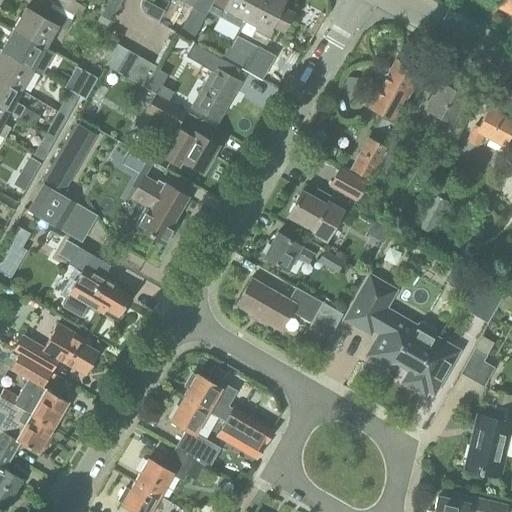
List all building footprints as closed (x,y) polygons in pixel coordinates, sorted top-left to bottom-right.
[(47,0),(53,3),(74,15),(77,9),(80,4),(82,0),(47,0)] [(110,22),(122,0),(110,0),(101,16),(110,22)] [(159,22),(165,11),(144,0),(142,0),(141,3),(141,8),(143,12),(145,15),(159,22)] [(241,29),(245,21),(256,0),(228,0),(219,17),(241,29)] [(256,0),(245,21),(256,27),(250,37),(265,46),(274,28),(282,32),(293,12),(282,6),(285,0),(256,0)] [(511,0),(504,0),(502,6),(511,10),(511,0)] [(13,29),(45,47),(57,26),(65,30),(71,19),(50,7),(44,19),(25,8),(13,29)] [(176,32),(190,39),(192,41),(205,16),(194,10),(186,24),(178,20),(173,30),(176,32)] [(54,52),(45,47),(13,29),(1,50),(33,68),(42,73),(54,52)] [(228,45),(221,58),(230,63),(237,50),(251,58),(258,47),(237,35),(231,47),(228,45)] [(106,65),(118,72),(130,51),(118,44),(106,65)] [(251,58),(244,71),(262,80),(276,56),(258,46),(258,47),(251,58)] [(0,77),(21,89),(33,68),(1,50),(0,52),(0,77)] [(130,51),(118,72),(128,78),(140,57),(130,51)] [(145,87),(157,66),(140,57),(128,78),(145,87)] [(396,59),(382,85),(370,110),(394,123),(414,85),(412,83),(418,71),(396,59)] [(157,66),(145,87),(170,101),(175,92),(162,85),(169,73),(157,66)] [(194,107),(219,122),(242,83),(217,68),(194,107)] [(71,90),(80,95),(92,74),(82,69),(71,90)] [(21,89),(0,77),(0,105),(9,110),(20,116),(25,107),(15,101),(21,89)] [(434,95),(427,109),(420,122),(455,141),(468,116),(457,110),(465,96),(442,84),(436,96),(434,95)] [(68,116),(80,95),(71,90),(59,111),(68,116)] [(184,113),(154,94),(143,113),(173,130),(184,113)] [(0,132),(5,136),(10,127),(2,123),(9,110),(0,105),(0,132)] [(467,139),(479,145),(485,134),(504,144),(511,130),(511,121),(489,109),(479,126),(475,125),(467,139)] [(56,137),(68,116),(59,111),(47,132),(56,137)] [(402,122),(379,164),(393,171),(415,129),(402,122)] [(26,209),(61,229),(76,203),(62,195),(96,137),(89,133),(77,126),(76,125),(62,148),(60,148),(49,167),(50,167),(26,209)] [(193,137),(179,128),(162,156),(178,166),(182,159),(202,170),(217,145),(195,132),(193,137)] [(44,159),(56,137),(47,132),(34,154),(44,159)] [(366,137),(348,171),(367,181),(385,148),(366,137)] [(30,157),(14,185),(25,191),(41,164),(30,157)] [(357,201),(369,182),(367,181),(348,171),(341,167),(330,185),(357,201)] [(381,171),(361,206),(382,218),(402,183),(381,171)] [(166,185),(166,184),(158,180),(157,182),(144,174),(130,198),(151,210),(150,213),(146,210),(136,228),(166,244),(177,225),(173,223),(187,197),(166,185)] [(0,188),(8,198),(18,191),(8,179),(0,185),(0,188)] [(431,234),(454,188),(438,180),(415,226),(431,234)] [(301,191),(288,215),(311,228),(308,233),(325,242),(344,210),(329,201),(331,197),(318,190),(313,198),(301,191)] [(18,226),(0,257),(0,272),(10,278),(26,250),(22,248),(30,233),(18,226)] [(314,253),(301,246),(301,245),(278,233),(264,257),(287,270),(294,257),(308,265),(314,253)] [(69,264),(83,272),(70,295),(63,307),(81,317),(88,305),(103,314),(106,310),(119,317),(132,294),(118,286),(118,285),(102,276),(104,274),(105,275),(111,265),(66,240),(58,254),(71,261),(69,264)] [(316,262),(335,273),(342,262),(323,251),(316,262)] [(412,370),(407,379),(410,381),(411,384),(413,388),(417,390),(421,390),(425,389),(428,391),(429,388),(435,392),(459,350),(435,336),(435,335),(434,331),(432,328),(429,325),(425,324),(421,324),(417,325),(416,326),(378,304),(389,286),(372,276),(347,318),(372,332),(374,328),(382,333),(377,342),(381,345),(374,357),(386,364),(396,361),(412,370)] [(291,312),(311,323),(322,302),(296,287),(289,299),(252,280),(238,307),(281,330),(291,312)] [(488,286),(472,315),(487,324),(503,295),(488,286)] [(18,352),(50,371),(57,358),(58,358),(57,360),(86,375),(98,353),(84,345),(87,340),(55,323),(41,349),(23,338),(15,350),(18,352)] [(461,373),(484,387),(495,367),(484,361),(488,354),(475,347),(461,373)] [(51,372),(50,371),(18,352),(9,368),(28,379),(18,396),(4,388),(0,396),(53,427),(68,402),(42,387),(51,372)] [(189,390),(184,398),(210,412),(226,422),(233,409),(229,407),(237,392),(224,385),(222,389),(197,375),(196,377),(193,375),(185,387),(189,390)] [(0,451),(12,458),(21,442),(38,453),(40,449),(43,451),(50,439),(47,438),(53,427),(0,396),(0,406),(9,411),(0,426),(0,451)] [(186,429),(175,448),(195,460),(207,440),(197,434),(210,412),(184,398),(171,421),(186,429)] [(477,414),(467,458),(464,471),(499,479),(511,425),(511,409),(497,406),(494,418),(477,414)] [(233,409),(226,422),(264,444),(272,430),(234,408),(233,409)] [(226,422),(217,436),(256,458),(264,444),(226,422)] [(149,459),(136,482),(160,495),(172,474),(184,481),(187,475),(196,480),(204,465),(195,460),(175,448),(164,468),(149,459)] [(0,451),(0,504),(6,508),(7,505),(13,504),(16,498),(15,493),(22,480),(5,470),(12,458),(0,451)] [(159,511),(160,511),(165,511),(171,502),(160,495),(136,482),(131,492),(127,489),(120,502),(123,504),(123,506),(133,511),(159,511)] [(511,511),(511,507),(507,507),(454,493),(453,500),(438,497),(434,511),(511,511)] [(204,502),(198,511),(219,511),(221,511),(204,502)]
